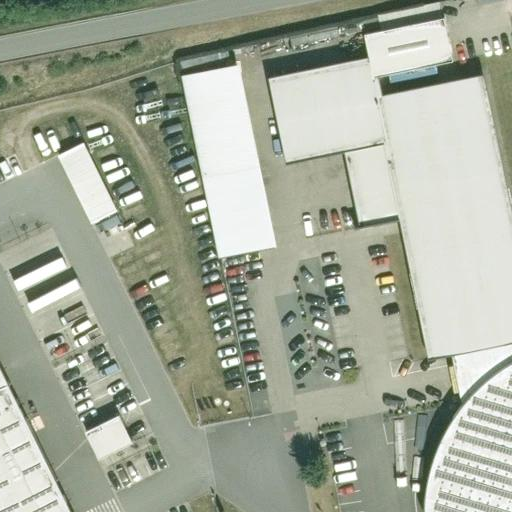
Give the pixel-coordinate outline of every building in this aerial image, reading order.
[(410,215),(438,358),(461,353),(471,408),(501,376),(511,370),(511,150),(496,70),(395,90),(390,68),(433,59),(425,16),(377,26),(382,54),(277,75),(294,162),(356,150),(370,222),(410,215)] [(184,72),(222,254),(281,241),(244,60),(184,72)] [(80,141),(52,154),(85,222),(112,209),(80,141)] [(511,511),(511,370),(501,376),(471,408),(464,416),(439,476),(436,511),(511,511)] [(69,511),(0,377),(0,511),(69,511)] [(88,421),(109,411),(104,401),(83,412),(88,421)] [(89,457),(130,439),(117,411),(77,428),(89,457)]
